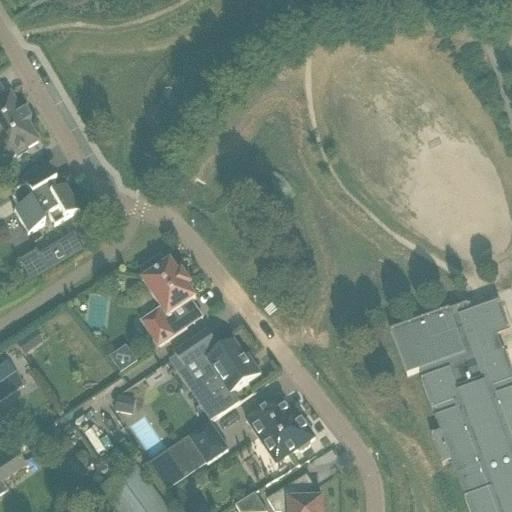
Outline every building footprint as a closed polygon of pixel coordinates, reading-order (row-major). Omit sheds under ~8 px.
[(27,155),(25,152),(37,145),(8,97),(0,101),(0,160),(3,165),(14,158),(16,161),(27,155)] [(13,214),(17,221),(27,238),(43,229),(40,223),(47,219),(53,230),(78,215),(64,190),(53,196),(49,189),(54,185),(45,170),(28,180),(21,184),(23,188),(9,197),(17,211),(13,214)] [(82,253),(73,238),(37,259),(46,274),(82,253)] [(142,283),(153,300),(161,311),(141,325),(158,350),(187,331),(176,315),(195,302),(170,264),(163,269),(159,264),(146,273),(150,278),(142,283)] [(391,334),(391,335),(407,380),(418,375),(419,375),(422,383),(421,383),(432,413),(433,413),(436,420),(435,421),(440,434),(431,438),(442,467),(451,464),(468,511),(511,511),(511,373),(504,353),(503,353),(499,341),(498,339),(505,336),(510,334),(507,325),(500,305),(499,304),(468,316),(466,317),(464,309),(468,308),(467,306),(464,308),(391,334)] [(234,344),(218,355),(215,351),(217,349),(207,334),(191,346),(174,357),(184,371),(196,363),(207,380),(215,375),(231,398),(235,395),(244,389),(261,378),(248,358),(244,360),(234,344)] [(35,336),(16,348),(23,358),(41,345),(35,336)] [(126,351),(116,357),(123,369),(133,362),(126,351)] [(123,369),(116,357),(111,361),(122,377),(137,367),(133,362),(123,369)] [(184,371),(174,357),(169,360),(211,421),(241,402),(235,395),(231,398),(215,375),(207,380),(196,363),(184,371)] [(0,404),(22,389),(15,379),(6,365),(0,369),(0,404)] [(134,402),(119,399),(116,412),(132,415),(134,402)] [(280,400),(263,412),(246,423),(276,468),(297,454),(301,455),(310,449),(311,445),(315,442),(303,423),(297,427),(280,400)] [(207,468),(228,454),(210,427),(189,441),(207,468)] [(0,485),(24,469),(14,454),(0,463),(0,485)] [(94,465),(100,476),(113,469),(106,457),(94,465)] [(169,511),(136,467),(102,492),(116,511),(169,511)] [(323,511),(323,503),(296,504),(288,490),(267,503),(272,511),(323,511)] [(264,511),(255,497),(235,509),(237,511),(264,511)] [(187,511),(206,511),(199,503),(187,511)]
